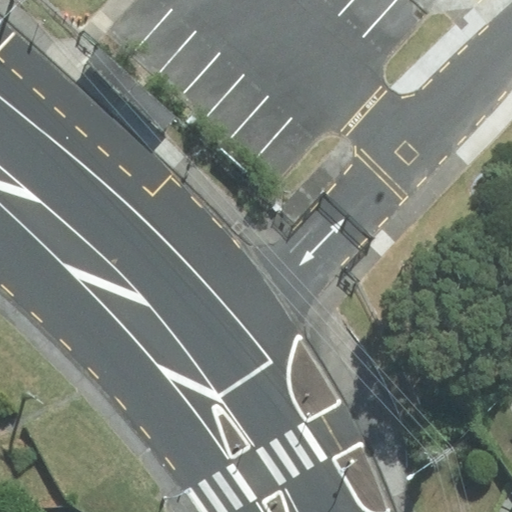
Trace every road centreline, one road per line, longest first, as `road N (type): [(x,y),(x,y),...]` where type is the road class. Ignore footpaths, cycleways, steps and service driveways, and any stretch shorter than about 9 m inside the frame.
road 1 (secondary): [(0,184),(189,376),(275,511)]
road 2 (unknown): [(231,0),(395,150)]
